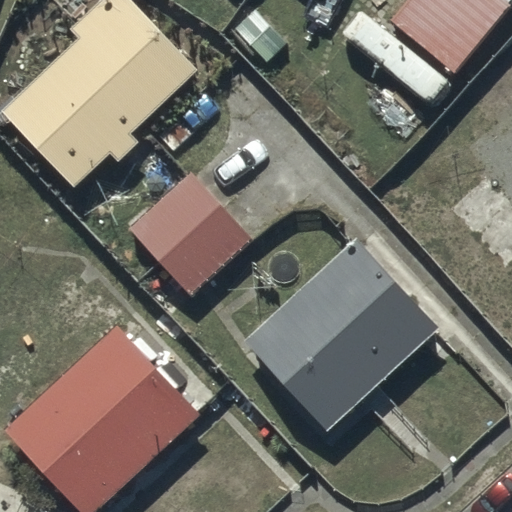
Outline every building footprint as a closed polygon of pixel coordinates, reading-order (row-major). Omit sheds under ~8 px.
[(3,100),(73,176),(110,142),(119,153),(140,133),(131,123),(199,60),(143,0),(91,0),(72,18),(81,28),(3,100)] [(395,0),(388,9),(455,65),(508,0),(395,0)] [(446,206),(500,263),(511,251),(511,163),(497,178),(487,168),(446,206)] [(130,218),(190,290),(253,237),(193,165),(130,218)] [(242,333),(326,422),(440,314),(355,225),(242,333)] [(7,416),(87,507),(201,408),(120,316),(7,416)]
